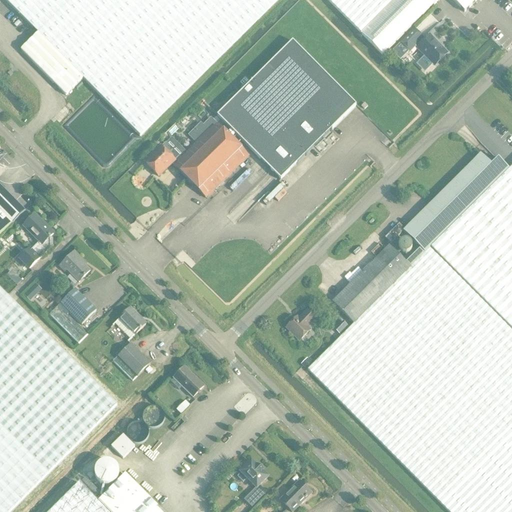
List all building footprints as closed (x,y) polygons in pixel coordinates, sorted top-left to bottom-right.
[(3,0),(38,34),(83,79),(140,137),(278,0),(3,0)] [(326,0),(361,34),(395,0),(326,0)] [(395,0),(361,34),(383,56),(439,0),(395,0)] [(451,0),(465,13),(477,0),(451,0)] [(413,31),(400,44),(410,53),(415,49),(416,50),(417,50),(425,58),(420,63),(428,71),(433,65),(434,67),(447,54),(430,37),(422,44),(421,43),(423,40),(413,31)] [(21,51),(66,96),(83,79),(38,34),(21,51)] [(217,117),(280,181),(356,106),(292,42),(217,117)] [(396,49),(392,53),(399,60),(401,57),(401,55),(396,49)] [(206,199),(249,157),(216,124),(181,159),(173,152),(166,144),(161,148),(145,164),(158,177),(172,164),(174,166),(173,166),(206,199)] [(403,229),(402,231),(403,232),(420,249),(425,254),(429,249),(430,248),(509,170),(498,159),(497,160),(491,166),(479,154),(403,229)] [(511,167),(509,170),(430,248),(511,330),(511,167)] [(0,212),(12,225),(25,212),(0,186),(0,212)] [(0,236),(12,225),(0,212),(0,236)] [(29,270),(53,247),(53,240),(50,238),(53,235),(35,216),(23,227),(39,243),(31,251),(30,250),(19,260),(29,270)] [(398,226),(385,239),(386,240),(390,244),(403,232),(402,231),(398,226)] [(410,268),(406,264),(389,247),(332,304),(353,325),(410,268)] [(448,511),(511,511),(511,332),(429,249),(425,254),(420,249),(406,264),(410,268),(353,325),(307,370),(448,511)] [(79,283),(90,272),(82,264),(83,262),(74,253),(59,268),(65,273),(67,271),(79,283)] [(60,305),(59,306),(67,316),(69,314),(81,326),(95,312),(74,291),(60,305)] [(0,511),(10,511),(117,406),(9,298),(8,297),(7,297),(0,304),(0,511)] [(59,306),(49,316),(77,345),(87,336),(79,328),(67,316),(59,306)] [(146,325),(130,309),(115,325),(131,341),(146,325)] [(286,329),(299,342),(310,331),(307,328),(315,319),(307,312),(299,320),(297,318),(286,329)] [(118,358),(138,378),(150,365),(130,345),(118,358)] [(307,359),(301,365),(306,370),(312,364),(307,359)] [(179,391),(182,388),(193,398),(204,387),(185,368),(174,379),(174,380),(171,383),(179,391)] [(185,402),(176,411),(181,415),(190,406),(185,402)] [(123,436),(111,448),(123,460),(135,448),(131,444),(130,444),(130,443),(129,443),(129,442),(123,436)] [(257,467),(251,462),(240,473),(241,474),(237,478),(243,483),(247,480),(256,489),(244,501),(252,508),(266,493),(259,487),(268,478),(262,473),(263,472),(257,467)] [(98,503),(107,511),(161,511),(125,476),(98,503)] [(82,482),(97,497),(100,493),(85,478),(82,482)] [(280,502),(290,511),(293,511),(312,494),(300,482),(280,502)] [(80,484),(51,511),(107,511),(98,503),(80,484)]
